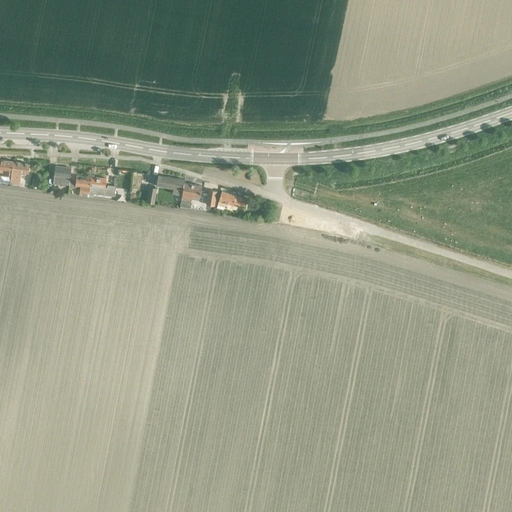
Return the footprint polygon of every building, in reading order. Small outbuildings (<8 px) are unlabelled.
[(0,159),(0,174),(0,175),(0,177),(0,180),(1,182),(6,183),(10,183),(11,181),(13,162),(0,159)] [(29,164),(13,162),(11,181),(19,182),(20,177),(24,178),(24,172),(28,173),(29,164)] [(54,181),(69,183),(70,177),(71,168),(56,166),(54,181)] [(105,196),(106,187),(104,187),(106,178),(94,176),(94,174),(92,174),(91,176),(91,178),(89,194),(94,194),(105,196)] [(182,195),(184,182),(184,180),(158,175),(156,185),(173,188),(172,194),(182,195)] [(76,178),(75,185),(80,185),(79,192),(89,194),(91,178),(76,176),(76,178)] [(182,195),(181,198),(180,205),(190,207),(192,195),(200,197),(202,185),(184,182),(182,195)] [(107,185),(106,187),(105,196),(114,197),(115,186),(107,185)] [(153,204),(156,188),(149,187),(147,203),(153,204)] [(214,205),(217,192),(209,190),(207,204),(214,205)] [(218,200),(216,207),(222,209),(225,202),(230,204),(237,206),(238,204),(244,206),(247,199),(221,191),(218,200)]
